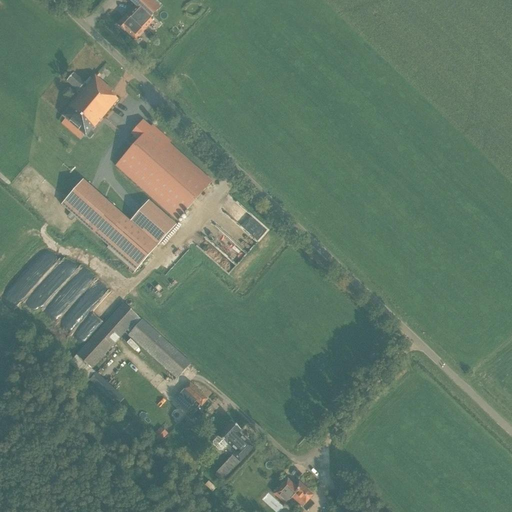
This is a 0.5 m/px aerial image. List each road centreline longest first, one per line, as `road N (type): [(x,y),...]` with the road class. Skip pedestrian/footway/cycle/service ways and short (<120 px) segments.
road 1 (unclassified): [(415,339),(58,0)]
road 2 (unclassified): [(305,462),(415,339)]
road 3 (unclassified): [(511,431),(415,339)]
